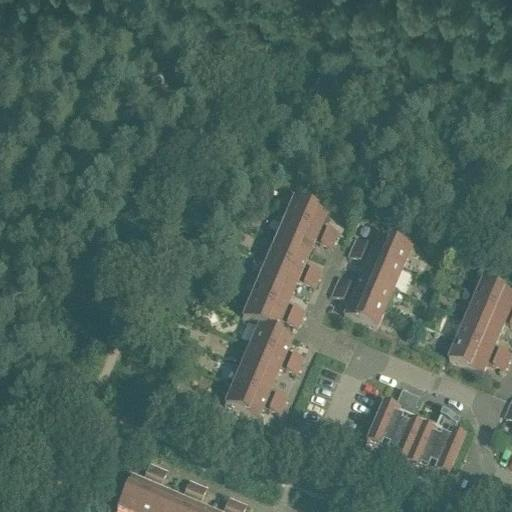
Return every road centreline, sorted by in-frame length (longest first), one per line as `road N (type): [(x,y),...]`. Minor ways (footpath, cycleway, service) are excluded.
road 1 (track): [(282,0),(91,415)]
road 2 (track): [(91,415),(340,511)]
road 3 (residential): [(511,484),(483,473),(499,415),(357,357)]
road 4 (residential): [(357,357),(307,335),(339,258)]
